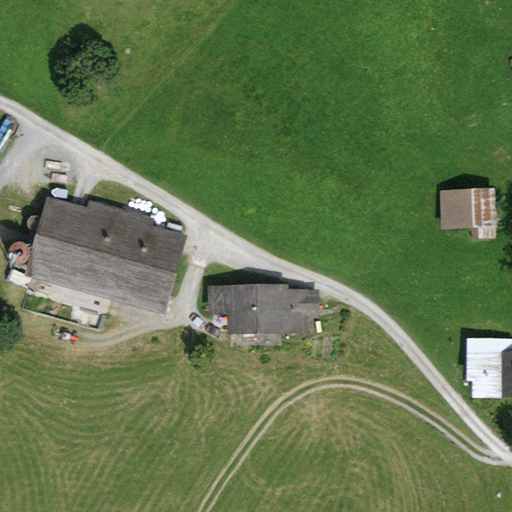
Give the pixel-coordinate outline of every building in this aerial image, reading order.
[(442,194),(443,224),(493,223),(492,191),(452,192),(452,194),(442,194)] [(150,218),(90,202),(88,209),(50,199),(30,271),(145,303),(149,286),(165,291),(181,235),(148,226),(150,218)] [(31,217),(27,222),(28,228),(33,231),(39,230),(42,226),(41,220),(36,216),(31,217)] [(15,250),(9,254),(6,260),(9,267),(15,270),(22,269),(26,264),(26,257),(22,251),(15,250)] [(264,289),(213,290),(213,310),(233,309),(234,330),(305,328),(305,314),(316,314),(316,293),(283,294),(283,289),(277,289),(277,282),(264,283),(264,289)] [(145,303),(161,307),(165,291),(149,286),(145,303)] [(476,394),(499,394),(500,353),(509,353),(509,342),(471,342),(470,377),(476,377),(476,394)] [(511,352),(509,353),(500,353),(499,394),(511,394),(511,352)]
